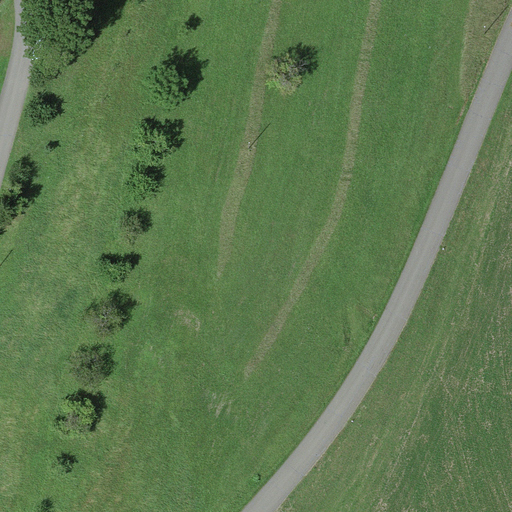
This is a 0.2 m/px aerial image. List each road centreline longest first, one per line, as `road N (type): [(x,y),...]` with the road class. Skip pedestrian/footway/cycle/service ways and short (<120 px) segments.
road 1 (unclassified): [(511,41),(408,288),(347,398),(256,511)]
road 2 (unclassified): [(29,0),(0,146)]
road 3 (track): [(468,146),(455,77),(455,0)]
